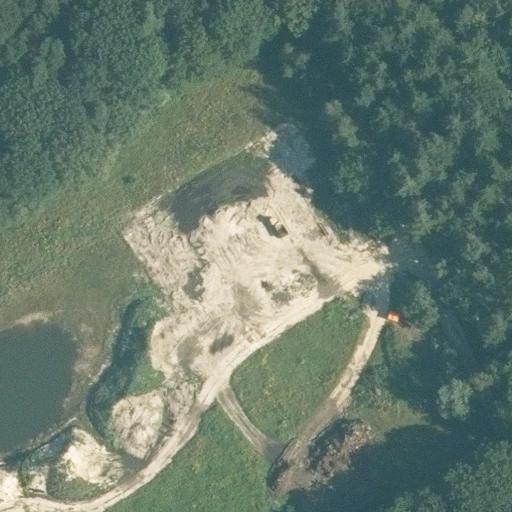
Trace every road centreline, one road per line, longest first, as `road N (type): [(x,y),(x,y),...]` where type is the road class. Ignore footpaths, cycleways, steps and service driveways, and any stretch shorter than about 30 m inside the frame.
road 1 (track): [(511,446),(283,0)]
road 2 (track): [(511,89),(398,0)]
